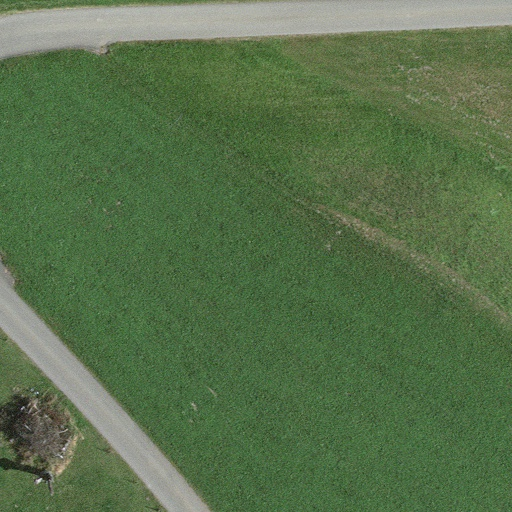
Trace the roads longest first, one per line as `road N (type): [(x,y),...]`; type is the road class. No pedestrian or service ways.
road 1 (unclassified): [(0,37),(511,6)]
road 2 (unclassified): [(182,511),(0,295)]
